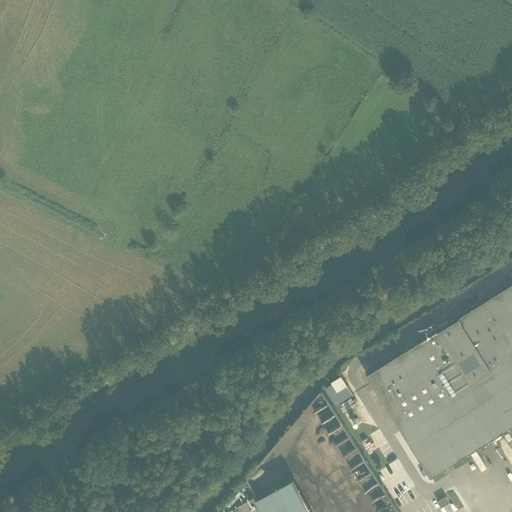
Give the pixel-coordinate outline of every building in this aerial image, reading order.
[(427,335),(366,373),(430,476),(494,436),(496,439),(502,436),(499,433),(511,424),(511,281),(437,328),(427,335)] [(325,385),(336,403),(354,393),(343,374),(325,385)] [(475,450),(470,453),(481,470),(486,467),(475,450)] [(262,511),(254,495),(222,511),(262,511)] [(446,496),(437,501),(441,507),(449,502),(446,496)]
